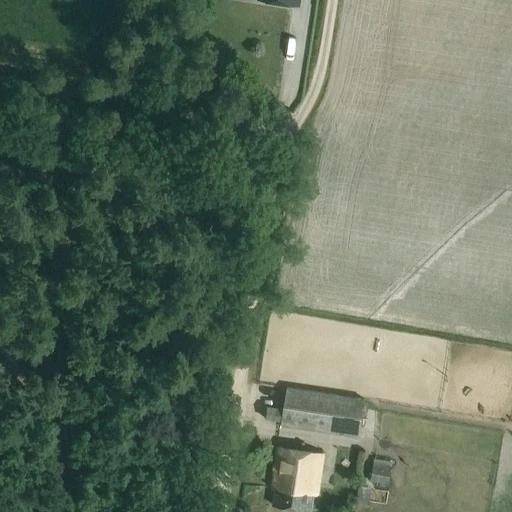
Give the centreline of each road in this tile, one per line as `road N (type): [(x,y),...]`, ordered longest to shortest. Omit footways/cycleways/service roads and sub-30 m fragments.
road 1 (track): [(211,511),(269,125)]
road 2 (track): [(269,125),(289,122),(317,77),(329,0)]
